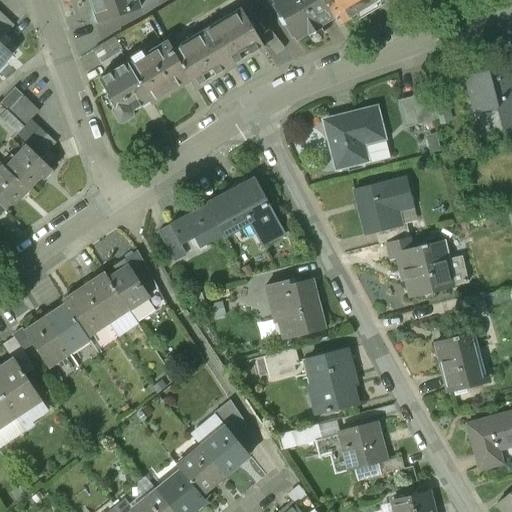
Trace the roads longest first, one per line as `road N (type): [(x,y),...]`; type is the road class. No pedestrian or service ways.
road 1 (residential): [(246,109),(471,511)]
road 2 (residential): [(246,109),(511,7)]
road 3 (residential): [(51,41),(111,185)]
road 4 (residential): [(111,185),(246,109)]
road 5 (residential): [(0,270),(111,185)]
